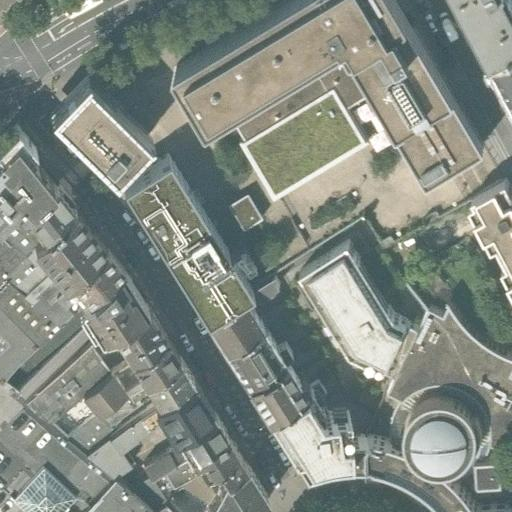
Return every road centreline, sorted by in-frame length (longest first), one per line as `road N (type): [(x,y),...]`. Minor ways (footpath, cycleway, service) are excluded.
road 1 (residential): [(0,80),(104,204),(294,486)]
road 2 (residential): [(511,134),(439,0)]
road 3 (residential): [(423,511),(393,484),(365,477),(294,486)]
road 4 (tertiary): [(0,70),(119,0)]
